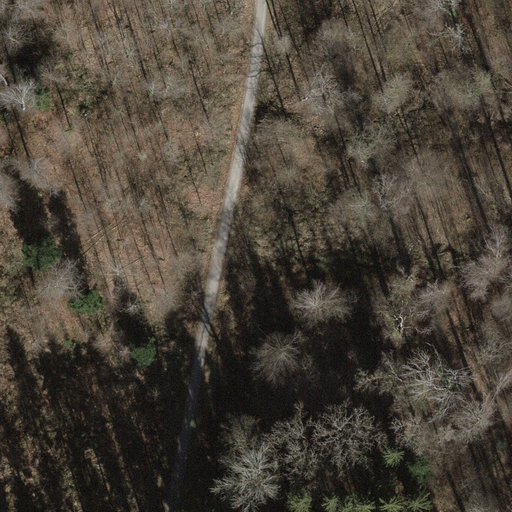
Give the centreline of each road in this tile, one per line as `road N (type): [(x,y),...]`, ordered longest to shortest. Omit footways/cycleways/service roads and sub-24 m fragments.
road 1 (track): [(268,0),(270,39),(172,511)]
road 2 (track): [(165,511),(511,378)]
